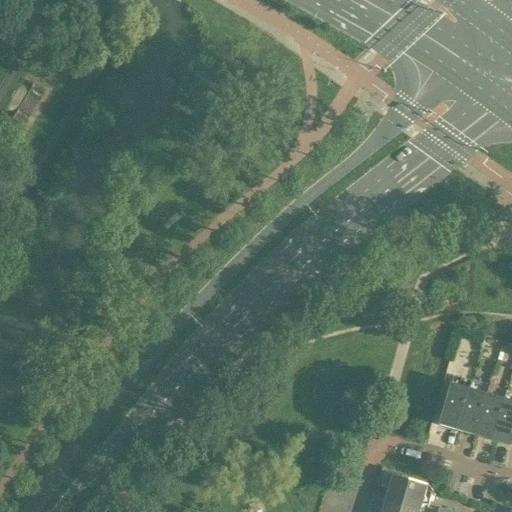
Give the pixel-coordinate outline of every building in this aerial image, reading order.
[(459,432),(473,381),(455,376),(441,426),(459,432)] [(473,381),(459,432),(476,437),(490,386),(473,381)] [(490,386),(476,437),(493,442),(507,391),(490,386)] [(511,392),(507,391),(493,442),(511,447),(511,443),(511,392)] [(401,475),(384,470),(380,487),(389,490),(386,503),(418,511),(420,511),(428,485),(400,477),(401,475)] [(382,511),(418,511),(386,503),(382,511)]
